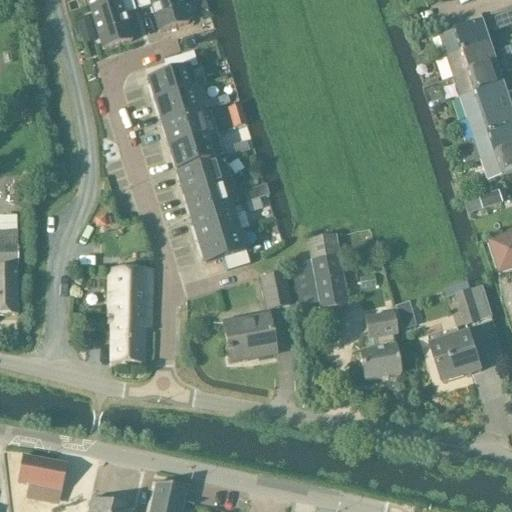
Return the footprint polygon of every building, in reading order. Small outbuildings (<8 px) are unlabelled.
[(89,9),(102,52),(131,44),(122,16),(134,12),(130,0),(114,0),(115,1),(89,9)] [(150,7),(159,35),(187,26),(179,0),(134,0),(138,11),(150,7)] [(204,5),(195,8),(198,16),(207,13),(204,5)] [(511,14),(440,38),(447,59),(490,45),(486,33),(493,31),(494,33),(511,26),(511,14)] [(90,21),(76,25),(83,45),(96,41),(90,21)] [(494,56),(490,45),(447,59),(454,80),(511,60),(511,47),(500,52),(501,54),(494,56)] [(192,55),(163,63),(167,76),(148,81),(151,92),(148,93),(151,104),(193,91),(187,71),(196,68),(192,55)] [(511,72),(511,60),(454,80),(461,100),(503,86),(500,74),(507,72),(507,74),(511,72)] [(511,95),(507,97),(503,86),(461,100),(468,120),(511,105),(511,95)] [(193,91),(151,104),(154,115),(158,114),(162,126),(210,112),(207,103),(198,106),(193,91)] [(228,106),(225,98),(216,100),(218,107),(219,109),(228,106)] [(511,105),(468,120),(474,141),(511,128),(511,105)] [(210,113),(162,128),(169,150),(217,136),(210,113)] [(242,116),(230,120),(233,129),(245,126),(246,125),(243,116),(242,116)] [(511,128),(474,141),(481,161),(511,151),(511,128)] [(169,150),(176,172),(223,157),(217,136),(169,150)] [(245,144),(230,148),(232,155),(233,157),(247,153),(248,153),(245,144)] [(511,151),(481,161),(488,182),(511,174),(511,151)] [(225,161),(177,176),(190,219),(238,205),(225,161)] [(254,190),(244,193),(247,202),(247,204),(249,203),(258,201),(254,190)] [(498,193),(479,200),(483,212),(504,204),(503,204),(499,192),(498,193)] [(238,205),(190,220),(195,234),(191,235),(194,246),(237,233),(232,217),(241,215),(238,205)] [(0,230),(0,269),(16,269),(16,231),(0,230)] [(237,233),(194,246),(198,257),(201,256),(205,266),(223,260),(227,272),(248,266),(244,253),(243,253),(237,233)] [(511,234),(487,243),(498,277),(511,272),(511,234)] [(334,238),(307,244),(310,263),(337,257),(334,238)] [(310,263),(291,267),(301,316),(312,313),(310,306),(318,305),(319,310),(347,304),(337,257),(310,263)] [(151,272),(109,271),(107,325),(110,326),(110,364),(142,364),(142,330),(149,330),(151,272)] [(0,317),(17,317),(16,272),(0,272),(0,317)] [(266,312),(289,308),(283,277),(260,281),(266,312)] [(483,288),(455,297),(465,329),(493,320),(483,288)] [(399,307),(394,309),(401,331),(414,327),(407,305),(399,307)] [(364,383),(399,377),(393,349),(392,349),(390,338),(395,337),(391,317),(364,322),(368,342),(373,342),(375,352),(359,355),(364,383)] [(257,359),(274,355),(267,318),(223,327),(230,363),(257,357),(257,359)] [(444,343),(430,347),(443,385),(480,373),(468,335),(459,338),(457,331),(442,336),(444,343)] [(17,484),(60,492),(65,467),(22,459),(17,484)] [(149,503),(182,510),(186,493),(153,485),(149,503)] [(90,501),(87,511),(130,511),(132,510),(90,501)] [(181,511),(182,510),(149,503),(147,511),(181,511)]
